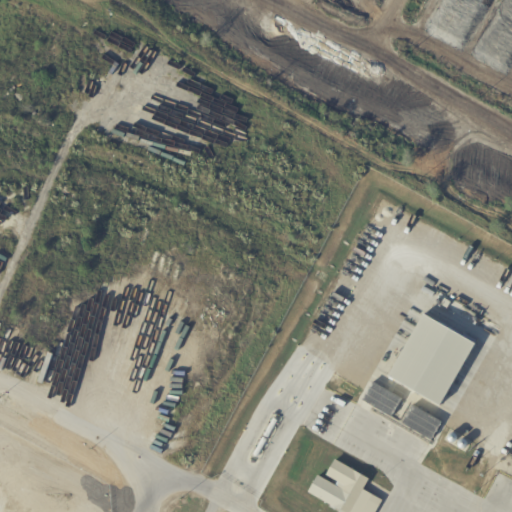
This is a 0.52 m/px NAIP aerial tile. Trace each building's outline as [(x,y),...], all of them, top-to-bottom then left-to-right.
[(450,302),(448,305),(450,306),(448,308),(446,307),(446,308),(440,304),(444,299),(450,302)] [(476,345),(441,407),(389,378),(424,315),(476,345)] [(395,415),(402,396),(370,383),(363,403),(395,415)] [(433,439),(442,420),(411,406),(402,425),(433,439)] [(340,463),(367,479),(361,490),(381,501),(374,511),(337,511),(338,510),(306,493),(316,476),(336,487),(338,483),(325,476),(333,460),(340,463)] [(433,482),(433,474),(464,473),(464,481),(433,482)]
